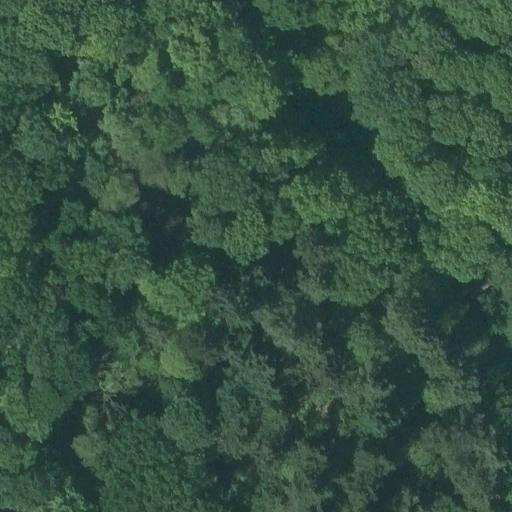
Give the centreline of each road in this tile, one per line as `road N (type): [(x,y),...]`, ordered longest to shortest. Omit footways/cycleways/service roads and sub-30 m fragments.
road 1 (tertiary): [(511,339),(270,0)]
road 2 (track): [(0,118),(168,0)]
